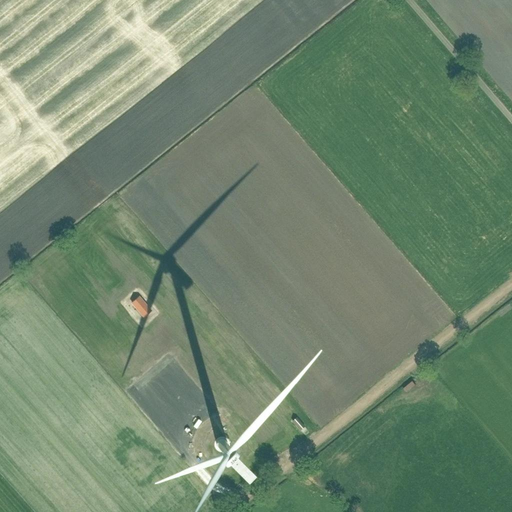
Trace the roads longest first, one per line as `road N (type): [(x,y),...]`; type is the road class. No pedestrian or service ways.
road 1 (track): [(511,286),(227,511)]
road 2 (unclassified): [(511,120),(407,0)]
